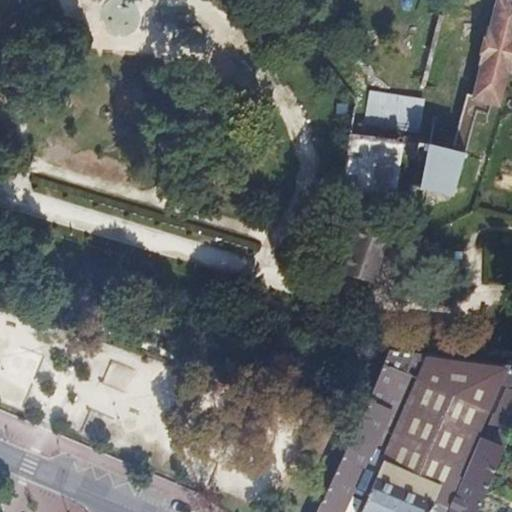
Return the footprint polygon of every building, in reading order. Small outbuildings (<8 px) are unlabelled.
[(476,100),(493,103),(499,105),(507,73),(509,73),(509,71),(511,71),(511,0),(510,0),(499,0),(492,33),(489,33),(486,45),(482,64),(484,65),(476,98),(476,100)] [(444,14),(440,13),(419,89),(423,90),(444,14)] [(314,15),(298,28),(329,67),(334,60),(336,55),(337,46),(335,41),(314,15)] [(357,100),(356,102),(347,165),(394,171),(398,144),(400,144),(400,141),(397,141),(397,143),(372,139),(374,118),(372,111),(363,110),(364,102),(357,100)] [(441,200),(452,156),(413,146),(402,190),(441,200)] [(380,227),(345,216),(328,273),(363,283),(380,227)] [(412,359),(392,350),(318,511),(342,511),(374,442),(380,445),(411,380),(405,377),(412,359)] [(377,480),(435,503),(443,507),(502,368),(430,358),(377,480)] [(127,391),(135,374),(110,362),(102,379),(127,391)] [(476,511),(511,428),(511,390),(509,389),(497,416),(496,416),(454,511),(476,511)] [(430,511),(435,503),(377,480),(375,480),(361,511),(430,511)]
